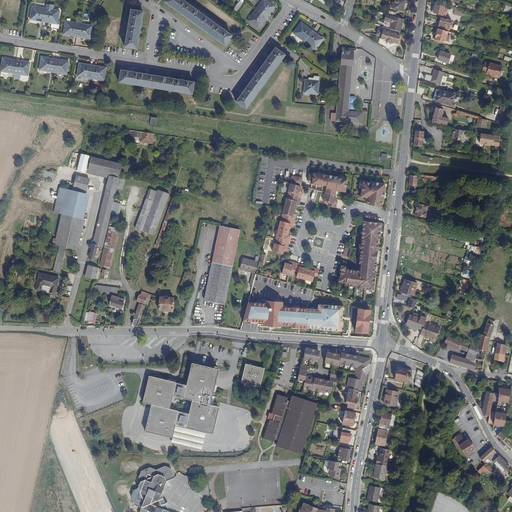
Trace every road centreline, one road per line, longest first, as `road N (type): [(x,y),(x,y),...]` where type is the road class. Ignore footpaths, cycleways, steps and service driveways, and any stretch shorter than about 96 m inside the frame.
road 1 (tertiary): [(412,78),(381,345)]
road 2 (residential): [(295,339),(42,329)]
road 3 (tertiary): [(381,345),(353,511)]
road 4 (residential): [(0,39),(147,63)]
